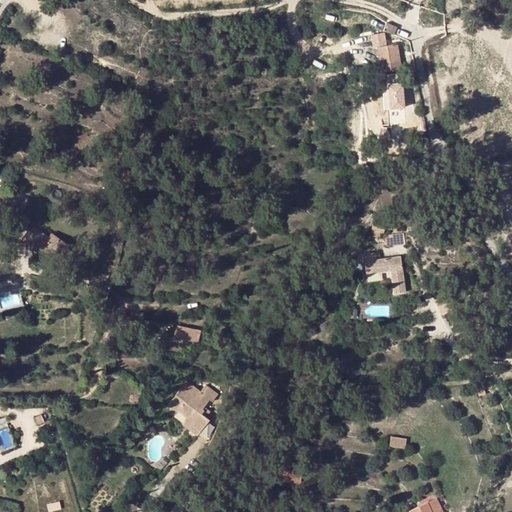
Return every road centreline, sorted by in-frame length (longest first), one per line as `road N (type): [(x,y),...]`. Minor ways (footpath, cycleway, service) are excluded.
road 1 (residential): [(329,0),(393,15),(411,34),(442,173),(511,278)]
road 2 (residential): [(131,0),(185,18),(292,0)]
